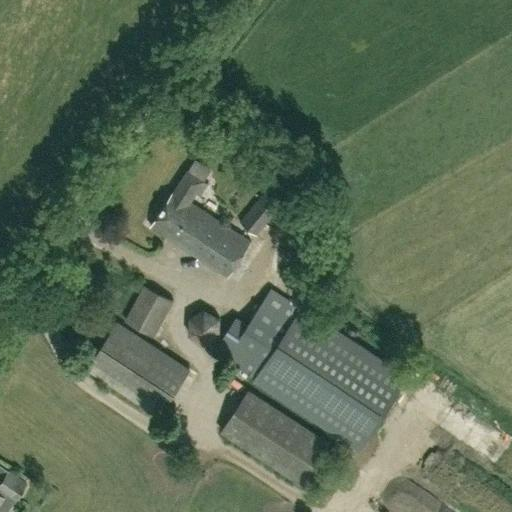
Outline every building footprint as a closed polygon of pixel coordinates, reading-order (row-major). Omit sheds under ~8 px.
[(150,224),(227,276),(251,241),(190,200),(204,179),(189,169),(174,190),(174,189),(150,224)] [(265,191),(241,221),(256,234),(281,204),(265,191)] [(125,320),(153,335),(172,299),(144,284),(125,320)] [(360,446),(405,377),(272,288),(248,324),(236,316),(214,350),(360,446)] [(172,318),(169,335),(210,341),(214,314),(188,311),(187,320),(172,318)] [(189,369),(117,322),(87,368),(159,415),(189,369)] [(328,441),(249,389),(222,430),(301,483),(328,441)] [(0,479),(0,488),(14,498),(25,482),(7,469),(0,479)]
